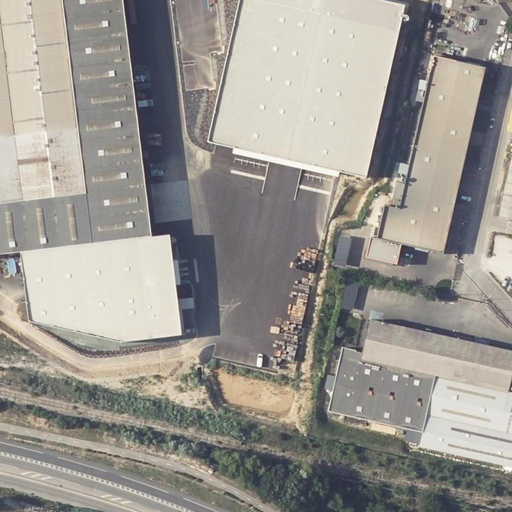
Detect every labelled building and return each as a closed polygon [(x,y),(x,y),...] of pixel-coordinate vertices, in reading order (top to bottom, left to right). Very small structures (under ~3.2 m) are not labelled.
[(151,237),(122,0),(61,0),(84,196),(0,204),(0,255),(18,253),(151,237)] [(0,0),(0,204),(84,196),(61,0),(0,0)] [(406,6),(381,0),(238,0),(207,139),(368,178),(406,6)] [(447,57),(434,54),(400,210),(383,206),(377,235),(368,233),(363,257),(400,265),(404,243),(442,251),(482,65),(447,57)] [(161,117),(148,118),(149,130),(162,129),(161,117)] [(511,160),(498,218),(511,220),(511,160)] [(172,234),(151,237),(18,253),(26,320),(120,345),(181,334),(172,234)] [(511,373),(511,350),(367,317),(361,347),(359,359),(433,375),(507,393),(511,373)] [(359,359),(361,347),(339,344),(327,409),(421,430),(424,412),(433,375),(359,359)] [(433,375),(424,412),(511,431),(511,393),(507,393),(433,375)] [(511,431),(424,412),(421,430),(418,445),(511,466),(511,431)]
